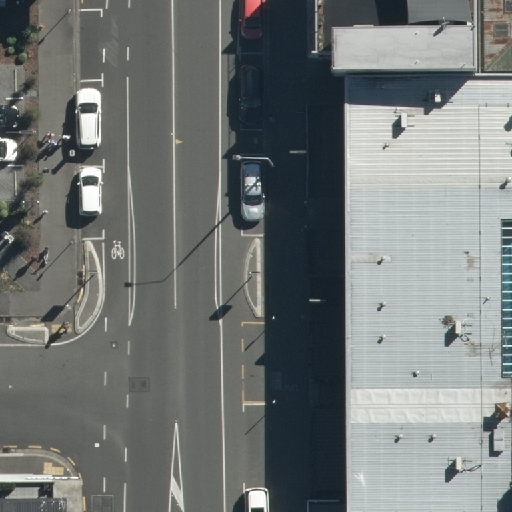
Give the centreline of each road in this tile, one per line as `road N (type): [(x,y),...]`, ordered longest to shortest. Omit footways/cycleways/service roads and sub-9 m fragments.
road 1 (tertiary): [(173,0),(175,373)]
road 2 (unclassified): [(0,375),(175,373)]
road 3 (tertiary): [(175,373),(176,511)]
